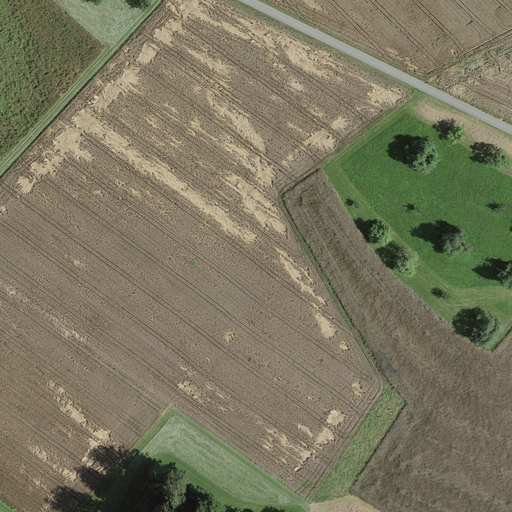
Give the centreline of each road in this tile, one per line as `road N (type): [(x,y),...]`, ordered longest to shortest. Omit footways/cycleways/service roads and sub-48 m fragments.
road 1 (unclassified): [(247,0),(511,131)]
road 2 (track): [(157,0),(0,171)]
